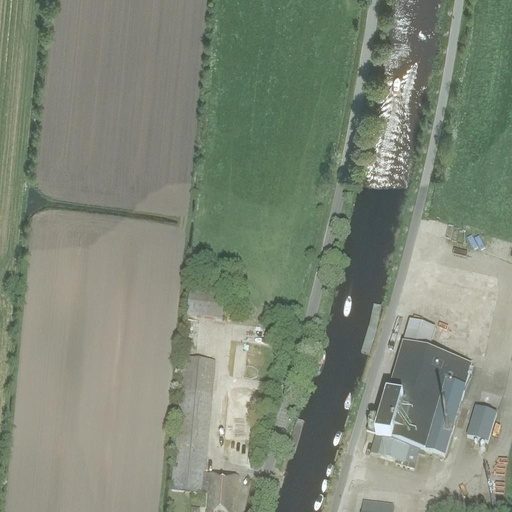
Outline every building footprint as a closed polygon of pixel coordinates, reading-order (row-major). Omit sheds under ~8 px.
[(222,320),(226,290),(191,286),(188,317),(222,320)] [(445,459),(472,366),(429,353),(435,329),(410,322),(381,423),(371,421),(367,435),(376,438),(371,455),(396,463),(396,466),(415,471),(416,466),(415,466),(418,455),(425,457),(426,453),(445,459)] [(235,511),(239,477),(205,474),(215,362),(183,359),(171,491),(208,495),(206,511),(235,511)] [(497,415),(476,409),(467,439),(488,445),(497,415)] [(257,460),(248,458),(247,467),(255,468),(257,460)] [(392,511),(394,506),(364,502),(362,511),(392,511)]
